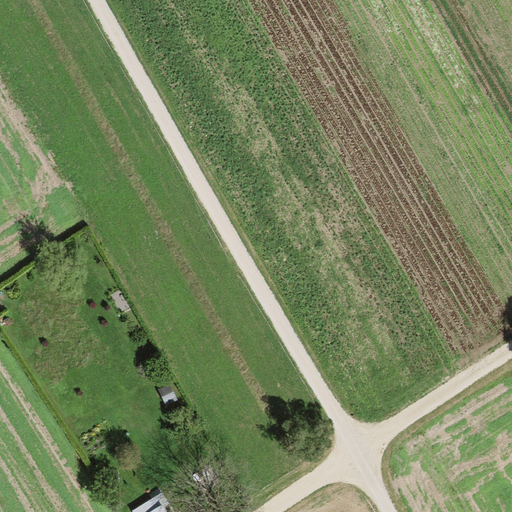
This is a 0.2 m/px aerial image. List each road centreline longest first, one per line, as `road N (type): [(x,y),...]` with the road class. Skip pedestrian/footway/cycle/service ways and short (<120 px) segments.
road 1 (track): [(358,448),(94,0)]
road 2 (track): [(358,448),(511,347)]
